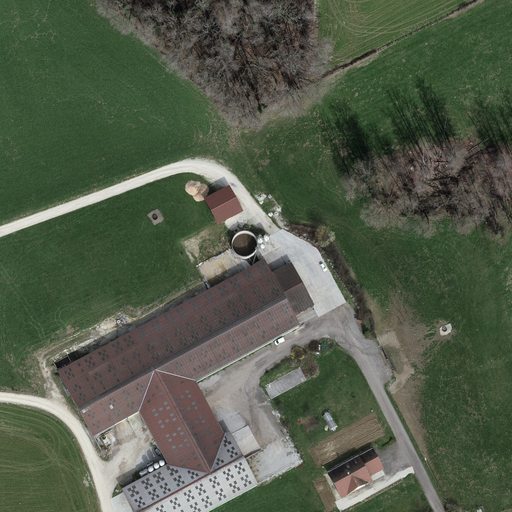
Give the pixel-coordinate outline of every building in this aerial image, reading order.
[(241,257),(244,258),(247,259),(249,258),(251,258),(254,257),(256,255),(257,253),(259,251),(260,248),(260,243),(259,239),(256,236),(253,234),(250,233),(246,232),(244,233),(239,235),(236,238),(234,243),(234,247),(235,249),(236,253),(241,257)] [(142,346),(274,276),(266,261),(135,332),(142,346)] [(117,426),(301,327),(296,317),(316,306),(294,265),(274,276),(142,346),(135,332),(61,372),(96,437),(117,426)] [(125,492),(135,511),(208,511),(259,485),(232,434),(125,492)] [(370,477),(369,476),(384,468),(374,452),(359,460),(361,463),(355,466),(353,463),(332,475),(339,489),(345,490),(353,486),(360,488),(367,484),(365,480),(370,477)] [(344,497),(360,488),(353,486),(345,490),(339,489),(344,497)]
